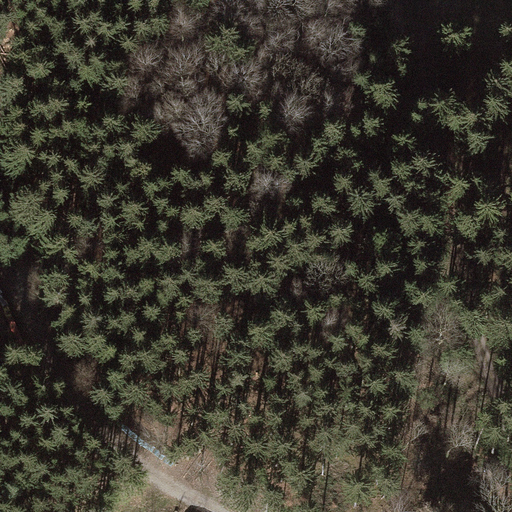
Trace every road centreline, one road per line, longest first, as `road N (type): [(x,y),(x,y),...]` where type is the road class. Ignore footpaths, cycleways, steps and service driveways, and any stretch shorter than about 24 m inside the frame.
road 1 (track): [(206,511),(130,459),(20,314),(98,93),(98,0)]
road 2 (track): [(511,415),(492,379),(423,72),(446,8)]
